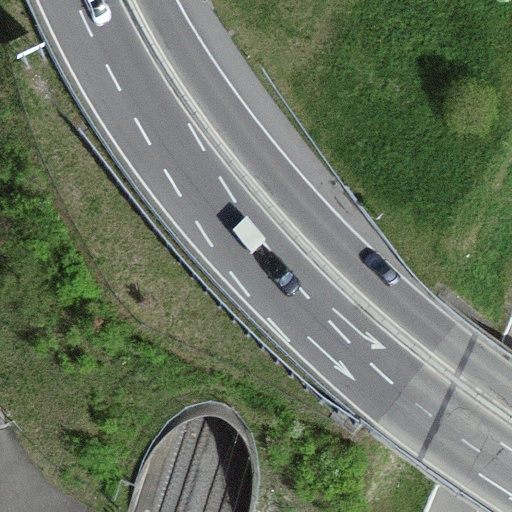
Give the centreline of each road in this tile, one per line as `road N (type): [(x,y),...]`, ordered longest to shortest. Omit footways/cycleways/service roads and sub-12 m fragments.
road 1 (trunk): [(77,0),(114,72),(248,251),(330,333),(511,473)]
road 2 (motorway): [(511,387),(343,248),(214,96),(155,0)]
